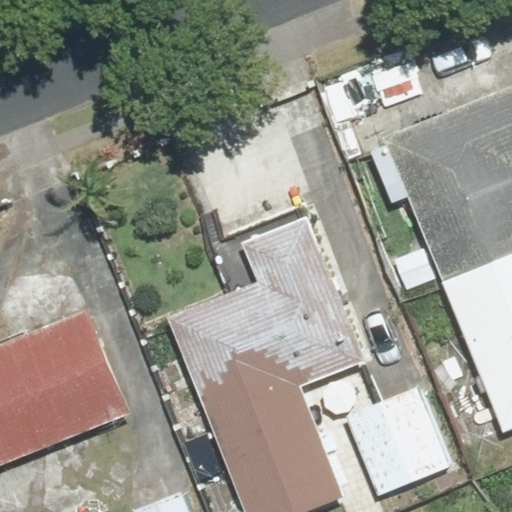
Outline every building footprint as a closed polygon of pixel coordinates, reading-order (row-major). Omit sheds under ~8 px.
[(511,86),(381,140),(501,435),(511,430),(511,86)] [(260,284),(173,319),(252,511),(319,511),(364,494),(319,385),(366,365),(307,220),(244,245),(260,284)] [(0,465),(130,413),(87,309),(0,344),(0,465)] [(417,388),(342,416),(373,496),(447,468),(417,388)] [(184,511),(176,489),(126,507),(127,511),(184,511)]
